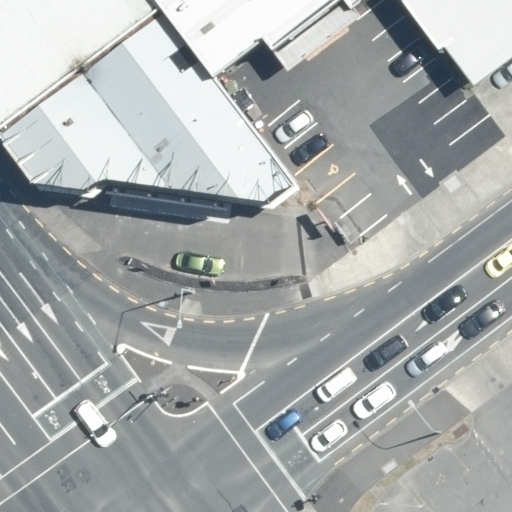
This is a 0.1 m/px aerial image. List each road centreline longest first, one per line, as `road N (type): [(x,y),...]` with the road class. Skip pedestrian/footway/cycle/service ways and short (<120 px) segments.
road 1 (secondary): [(511,275),(265,466),(163,498)]
road 2 (secondary): [(0,272),(81,309),(186,341),(255,344),(367,318)]
road 3 (secondary): [(163,498),(230,417),(367,318)]
road 4 (secondary): [(0,292),(163,498)]
road 5 (secondary): [(367,318),(511,214)]
